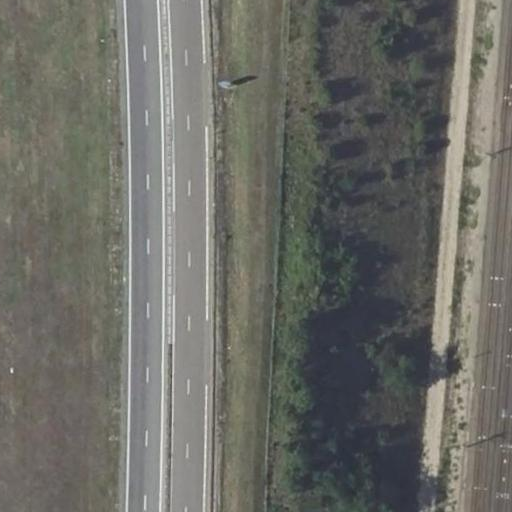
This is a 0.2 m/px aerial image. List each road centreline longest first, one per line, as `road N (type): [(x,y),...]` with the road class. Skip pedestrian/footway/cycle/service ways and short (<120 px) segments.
road 1 (track): [(456,0),(414,511)]
road 2 (trunk): [(186,511),(191,165),(184,0)]
road 3 (motorway): [(141,0),(144,511)]
